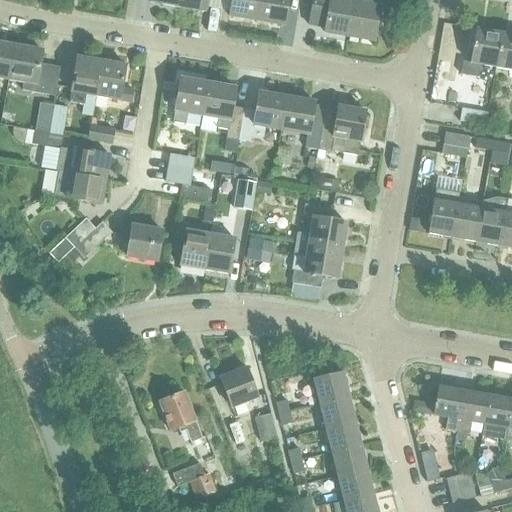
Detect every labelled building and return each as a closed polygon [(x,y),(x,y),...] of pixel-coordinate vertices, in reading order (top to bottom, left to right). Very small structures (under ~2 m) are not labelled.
[(148,0),(148,3),(176,8),(177,0),(148,0)] [(206,0),(177,0),(176,8),(204,13),(206,0)] [(231,0),(228,17),(255,21),(258,0),(231,0)] [(258,0),(255,21),(282,26),(286,0),(258,0)] [(325,33),(348,37),(354,2),(346,1),(346,0),(313,0),(309,23),(326,26),(325,33)] [(354,2),(348,37),(373,41),(379,6),(354,2)] [(494,67),(500,33),(475,29),(468,63),(463,62),(460,75),(477,78),(479,65),(494,67)] [(511,35),(500,33),(494,67),(511,70),(511,35)] [(0,80),(7,81),(13,46),(0,43),(0,80)] [(13,46),(7,81),(22,84),(21,90),(55,96),(60,68),(39,64),(41,51),(13,46)] [(94,97),(100,61),(76,57),(68,103),(83,106),(85,96),(94,97)] [(94,97),(119,102),(130,104),(132,92),(121,90),(125,66),(100,61),(94,97)] [(187,114),(201,117),(207,84),(180,79),(172,123),(185,125),(187,114)] [(207,84),(201,117),(217,119),(216,127),(228,129),(226,138),(224,151),(235,153),(237,140),(243,109),(231,107),(235,89),(207,84)] [(455,108),(458,91),(434,87),(431,104),(455,108)] [(254,111),(243,109),(237,140),(250,142),(251,138),(262,141),(264,128),(280,130),(285,98),(258,93),(254,111)] [(303,148),(317,150),(324,115),(311,112),(312,102),(285,98),(280,130),(305,135),(303,148)] [(48,133),(62,136),(66,108),(53,106),(48,133)] [(324,115),(317,150),(329,152),(330,149),(357,154),(365,112),(337,107),(336,112),(325,110),(324,115)] [(458,121),(483,125),(485,113),(460,109),(458,121)] [(86,140),(111,144),(113,131),(89,126),(86,140)] [(48,133),(35,131),(32,145),(59,150),(62,136),(48,133)] [(440,154),(465,158),(468,138),(444,134),(440,154)] [(474,148),(491,152),(493,142),(476,138),(474,148)] [(493,142),(491,152),(508,155),(510,145),(493,142)] [(57,173),(70,175),(104,181),(108,157),(74,151),(72,152),(59,150),(55,173),(57,173)] [(508,155),(491,152),(489,163),(505,166),(508,155)] [(215,158),(214,168),(235,171),(236,160),(215,158)] [(168,166),(165,182),(189,187),(193,171),(168,166)] [(70,175),(57,173),(52,197),(100,206),(104,181),(70,175)] [(237,181),(233,209),(251,212),(255,184),(237,181)] [(271,184),(257,182),(255,192),(269,195),(271,184)] [(189,187),(180,185),(178,199),(205,205),(207,191),(189,187)] [(451,239),(457,204),(459,193),(435,188),(427,235),(451,239)] [(475,243),(498,247),(507,200),(506,199),(506,201),(496,199),(482,202),(481,208),(475,243)] [(511,200),(507,200),(498,247),(511,249),(511,200)] [(481,208),(457,204),(451,239),(475,243),(481,208)] [(295,233),(293,244),(341,251),(346,224),(330,221),(332,210),(304,205),(302,217),(311,218),(308,235),(295,233)] [(410,225),(408,231),(417,232),(423,233),(424,222),(418,221),(410,219),(410,225)] [(65,240),(73,249),(94,231),(85,222),(65,240)] [(125,257),(154,262),(160,231),(120,224),(118,235),(129,237),(125,257)] [(94,231),(73,249),(83,260),(110,235),(101,225),(94,231)] [(179,266),(202,270),(208,235),(177,229),(175,241),(183,243),(179,266)] [(208,235),(202,270),(227,274),(233,239),(208,235)] [(272,243),(249,239),(245,260),(260,263),(260,258),(269,260),(272,243)] [(341,251),(293,244),(292,254),(304,257),(301,273),(293,272),(291,284),(319,288),(321,276),(337,279),(341,251)] [(220,378),(231,407),(256,397),(245,368),(220,378)] [(313,379),(319,403),(348,396),(342,372),(313,379)] [(443,430),(456,432),(463,392),(437,387),(432,415),(445,417),(443,430)] [(469,422),(483,424),(488,396),(463,392),(456,432),(467,434),(469,422)] [(183,426),(190,444),(202,439),(184,393),(158,403),(169,432),(183,426)] [(319,403),(325,427),(354,420),(348,396),(319,403)] [(511,400),(488,396),(483,424),(481,436),(493,439),(505,441),(511,403),(511,400)] [(278,413),(287,411),(285,399),(275,402),(278,413)] [(281,427),(290,425),(287,411),(278,413),(281,427)] [(254,417),(259,441),(275,438),(269,414),(254,417)] [(325,427),(331,452),(360,445),(354,420),(325,427)] [(331,452),(337,476),(366,469),(360,445),(331,452)] [(287,452),(289,462),(301,459),(299,449),(287,452)] [(301,459),(289,462),(292,475),(304,472),(301,459)] [(190,483),(196,501),(215,494),(208,475),(204,476),(199,464),(171,475),(176,488),(190,483)] [(422,468),(425,482),(440,478),(436,464),(422,468)] [(480,468),(475,467),(474,474),(480,496),(493,493),(491,485),(493,485),(491,477),(479,475),(480,468)] [(337,476),(343,501),(372,493),(366,469),(337,476)] [(445,479),(448,491),(472,486),(469,473),(445,479)] [(505,482),(493,485),(491,485),(493,493),(493,494),(507,491),(505,482)] [(472,486),(448,491),(451,504),(475,498),(472,486)] [(343,501),(345,511),(376,511),(372,493),(343,501)] [(300,500),(302,511),(314,508),(311,497),(300,500)]
